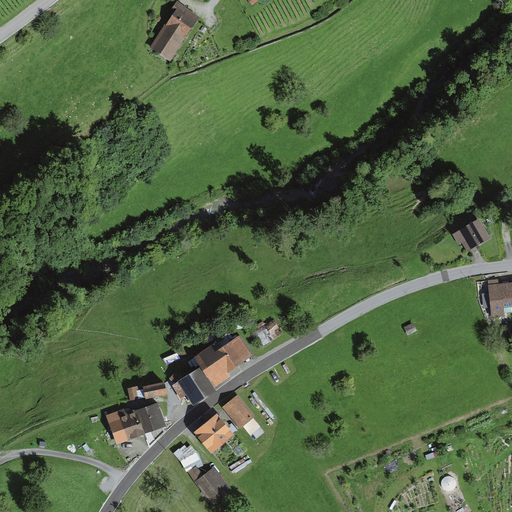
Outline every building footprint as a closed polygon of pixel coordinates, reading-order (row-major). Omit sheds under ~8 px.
[(253,0),(258,8),(270,0),(253,0)] [(203,20),(180,6),(177,11),(180,13),(157,49),(176,61),(203,20)] [(494,240),(482,219),(461,231),(472,252),(494,240)] [(499,283),(491,284),(493,317),(506,316),(506,312),(511,311),(511,286),(500,287),(499,283)] [(264,322),(270,333),(281,327),(275,317),(264,322)] [(219,348),(232,369),(255,357),(242,335),(219,348)] [(217,344),(199,354),(216,384),(234,374),(232,369),(219,348),(217,344)] [(188,392),(195,403),(217,390),(203,366),(174,383),(182,396),(188,392)] [(168,382),(149,387),(149,390),(141,392),(139,385),(131,387),(133,396),(139,395),(141,402),(149,400),(149,398),(170,393),(168,382)] [(240,396),(227,407),(245,429),(247,428),(252,435),(260,428),(255,422),(259,419),(240,396)] [(160,404),(141,411),(149,436),(169,429),(160,404)] [(126,410),(107,416),(117,444),(129,440),(131,445),(146,440),(136,410),(127,413),(126,410)] [(236,438),(219,416),(196,435),(214,456),(236,438)] [(261,435),(253,442),(258,448),(266,442),(261,435)] [(176,452),(183,463),(198,453),(191,442),(176,452)] [(211,473),(197,484),(214,505),(228,494),(211,473)]
